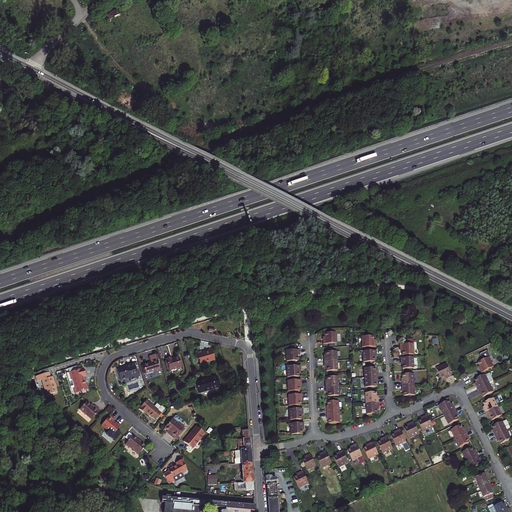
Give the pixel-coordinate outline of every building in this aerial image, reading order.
[(118,10),(108,15),(110,20),(120,16),(118,10)] [(323,345),(336,344),(336,333),(324,334),(324,340),(322,340),(323,345)] [(361,338),(361,349),(375,348),(375,343),(373,343),(372,337),(361,338)] [(415,345),(401,345),(401,351),(399,351),(400,357),(415,356),(415,345)] [(212,349),(205,351),(205,353),(203,353),(202,351),(197,353),(200,365),(216,360),(212,349)] [(295,351),(286,351),(287,363),(297,362),(296,356),(298,356),(298,351),(295,351)] [(324,358),(324,362),(337,362),(337,352),(325,353),(325,358),(324,358)] [(375,352),(362,352),(363,363),(374,363),(374,357),(376,357),(375,352)] [(155,355),(149,357),(151,363),(143,365),(146,374),(160,369),(155,355)] [(402,370),(413,369),(412,358),(400,359),(400,364),(402,364),(402,370)] [(494,368),(490,358),(479,363),(481,368),(479,369),(482,374),(494,368)] [(171,360),(166,362),(169,372),(181,368),(178,359),(172,361),(171,360)] [(126,364),(126,365),(127,367),(124,368),(123,366),(118,368),(121,379),(130,377),(131,379),(139,377),(134,362),(126,364)] [(326,372),(338,372),(337,362),(324,362),(324,366),(326,366),(326,372)] [(435,369),(441,380),(446,378),(447,379),(451,377),(445,365),(435,369)] [(287,367),(287,379),(298,378),(297,372),(299,372),(299,367),(287,367)] [(85,391),(83,386),(82,386),(81,383),(82,382),(81,378),(83,377),(80,369),(65,374),(67,380),(66,381),(66,382),(68,389),(69,390),(70,389),(72,395),(85,391)] [(374,369),(363,369),(364,379),(377,378),(377,375),(375,375),(374,369)] [(217,376),(196,383),(200,393),(221,387),(217,376)] [(402,387),(414,386),(413,376),(403,376),(403,382),(401,382),(402,387)] [(490,384),(486,376),(476,381),(477,383),(478,386),(477,387),(478,390),(490,384)] [(53,377),(41,380),(46,395),(57,392),(53,377)] [(338,377),(327,378),(327,384),(325,384),(325,387),(338,387),(338,377)] [(364,379),(364,389),(376,388),(375,383),(377,383),(377,378),(364,379)] [(288,381),(288,393),(298,392),(298,386),(300,386),(299,381),(288,381)] [(494,393),(490,384),(478,390),(480,394),(482,393),(483,395),(484,398),(494,393)] [(404,391),(404,397),(415,397),(414,386),(402,387),(402,391),(404,391)] [(339,397),(338,387),(325,387),(325,391),(327,391),(328,397),(339,397)] [(376,400),(376,394),(365,395),(366,405),(378,404),(378,399),(376,400)] [(300,395),(288,396),(289,407),(299,407),(299,401),(301,401),(300,395)] [(494,400),(494,399),(484,404),(485,406),(486,409),(484,410),(486,413),(498,408),(502,406),(498,398),(494,400)] [(156,420),(165,409),(162,406),(161,407),(157,404),(155,407),(147,400),(139,409),(143,412),(144,411),(146,413),(152,418),(152,417),(156,420)] [(444,416),(456,410),(454,406),(452,407),(450,401),(440,406),(444,416)] [(87,402),(80,410),(92,419),(100,410),(95,406),(93,407),(87,402)] [(339,403),(328,404),(328,409),(327,409),(327,414),(340,413),(339,403)] [(377,415),(377,409),(379,409),(378,404),(366,405),(366,416),(377,415)] [(502,416),(498,408),(486,413),(488,417),(490,416),(492,421),(502,416)] [(301,409),(289,410),(290,421),(300,421),(300,415),(301,415),(301,409)] [(456,410),(444,416),(449,426),(459,420),(456,415),(458,415),(456,410)] [(327,419),(329,419),(329,425),(340,424),(340,413),(327,414),(327,419)] [(110,415),(101,425),(109,431),(106,434),(115,441),(121,434),(117,430),(121,426),(117,423),(115,423),(114,421),(115,420),(110,415)] [(173,419),(165,428),(168,431),(171,434),(170,435),(175,439),(185,427),(183,426),(186,423),(178,416),(176,416),(174,419),(173,419)] [(423,433),(433,428),(430,423),(427,416),(422,418),(423,420),(418,422),(423,433)] [(410,426),(405,429),(410,439),(419,434),(413,422),(409,425),(410,426)] [(494,433),(495,437),(507,431),(503,422),(493,427),(495,432),(494,433)] [(291,435),(301,435),(301,429),(302,429),(302,423),(290,424),(291,435)] [(451,431),(455,439),(467,434),(465,430),(464,431),(461,426),(451,431)] [(204,435),(196,428),(183,442),(192,450),(204,435)] [(396,434),(392,436),(396,447),(406,442),(400,430),(395,432),(396,434)] [(249,431),(242,431),(242,437),(244,437),(244,440),(237,440),(238,451),(241,451),(251,450),(249,431)] [(501,444),(511,439),(507,431),(495,437),(497,440),(499,439),(501,444)] [(127,440),(125,443),(127,444),(125,446),(129,449),(129,448),(138,456),(146,446),(140,442),(129,433),(125,438),(127,440)] [(467,434),(455,439),(460,448),(470,443),(467,438),(469,437),(467,434)] [(382,454),(392,449),(386,437),(382,439),(383,441),(377,444),(382,454)] [(368,460),(378,455),(372,443),(368,445),(368,447),(363,449),(368,460)] [(353,462),(362,457),(356,445),(352,447),(352,449),(347,451),(353,462)] [(462,453),(466,462),(478,456),(476,453),(475,454),(472,449),(462,453)] [(236,464),(242,464),(252,463),(251,450),(241,451),(238,451),(235,451),(236,464)] [(349,464),(343,451),(338,454),(339,455),(334,458),(339,468),(349,464)] [(322,469),(332,464),(326,452),(322,454),(322,456),(317,458),(322,469)] [(307,471),(316,466),(310,454),(307,456),(307,458),(302,460),(307,471)] [(478,456),(466,462),(471,471),(481,466),(478,461),(480,460),(478,456)] [(173,467),(168,469),(169,471),(163,475),(168,484),(174,481),(175,483),(184,478),(182,474),(186,471),(186,470),(187,469),(185,465),(186,465),(183,460),(176,463),(177,465),(173,467)] [(253,482),(252,463),(242,464),(243,483),(253,482)] [(476,478),(484,498),(486,501),(494,498),(493,495),(493,494),(485,475),(483,471),(475,474),(476,478)] [(294,478),(299,488),(309,484),(305,476),(303,472),(299,474),(299,475),(294,478)] [(217,477),(208,477),(209,486),(218,485),(217,477)] [(277,511),(276,486),(277,486),(276,479),(272,479),(272,478),(267,478),(269,511),(277,511)] [(243,483),(237,484),(238,490),(245,490),(246,491),(254,490),(253,482),(243,483)] [(226,511),(235,511),(251,511),(252,510),(255,510),(255,504),(161,497),(160,503),(167,503),(165,511),(226,511)] [(500,502),(493,505),(494,508),(489,511),(503,511),(507,510),(504,505),(502,506),(500,502)]
